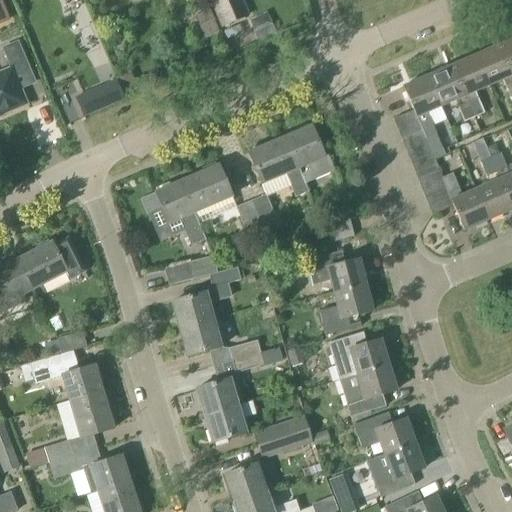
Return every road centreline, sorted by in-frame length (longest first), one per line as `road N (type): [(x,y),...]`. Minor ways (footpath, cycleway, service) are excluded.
road 1 (residential): [(196,511),(84,165)]
road 2 (unclassified): [(84,165),(340,55)]
road 3 (residential): [(416,292),(340,55)]
road 4 (unclassified): [(340,55),(469,0)]
road 5 (residential): [(457,410),(416,292)]
